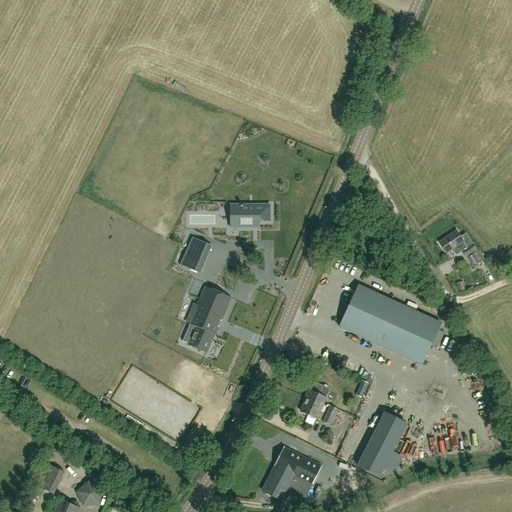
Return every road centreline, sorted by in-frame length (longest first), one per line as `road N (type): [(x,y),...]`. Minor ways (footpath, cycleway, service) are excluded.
road 1 (tertiary): [(187,511),(257,390),(413,14)]
road 2 (track): [(511,280),(462,299),(447,296),(355,156)]
